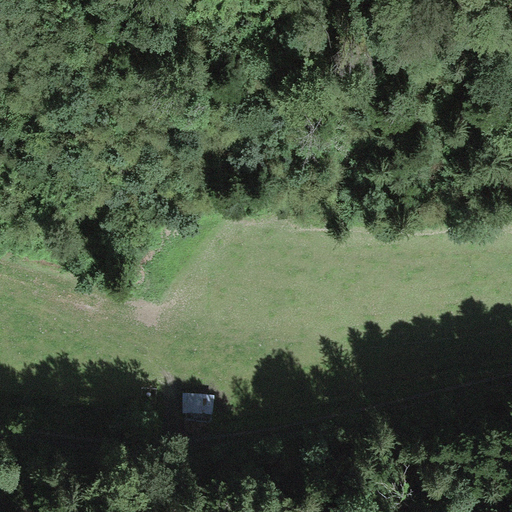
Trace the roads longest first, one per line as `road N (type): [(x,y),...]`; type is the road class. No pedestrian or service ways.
road 1 (track): [(0,432),(102,445),(255,436),(511,380)]
road 2 (track): [(511,42),(272,9)]
road 3 (track): [(272,9),(491,0)]
